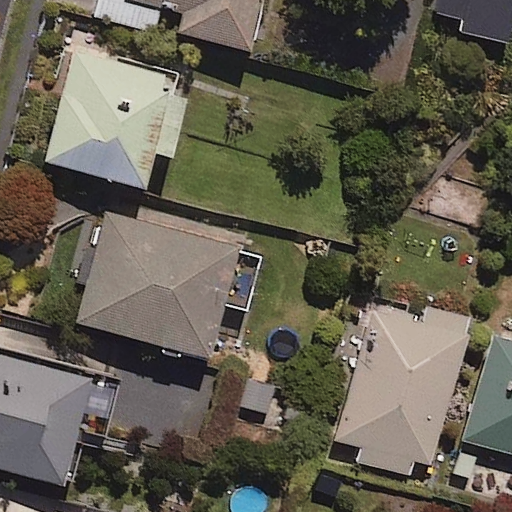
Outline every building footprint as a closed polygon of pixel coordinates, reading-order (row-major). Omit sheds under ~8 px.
[(264,0),(97,0),(93,19),(156,33),(162,8),(186,13),(181,39),(252,55),(264,0)] [(511,15),(511,0),(434,0),(428,27),(506,44),(511,15)] [(172,79),(77,51),(45,165),(147,194),(157,159),(173,164),(191,104),(167,97),(172,79)] [(261,257),(107,214),(77,325),(209,362),(224,307),(245,313),(261,257)] [(511,340),(461,329),(436,435),(511,453),(511,340)] [(118,392),(0,357),(0,471),(64,490),(80,434),(104,441),(118,392)]
